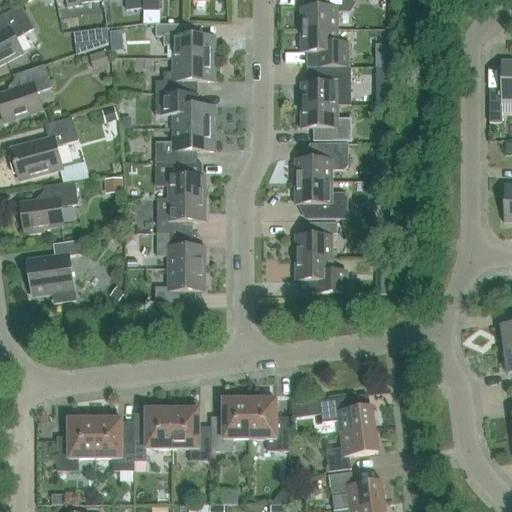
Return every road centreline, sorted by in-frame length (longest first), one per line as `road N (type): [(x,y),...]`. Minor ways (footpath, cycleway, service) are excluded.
road 1 (residential): [(247,361),(241,208),(264,147),(264,0)]
road 2 (residential): [(471,258),(468,60),(481,28),(511,17)]
road 3 (residential): [(30,387),(247,361)]
road 4 (residential): [(247,361),(434,340)]
road 5 (residential): [(434,340),(467,396),(479,470),(511,504)]
road 6 (residential): [(30,387),(15,422),(18,511)]
